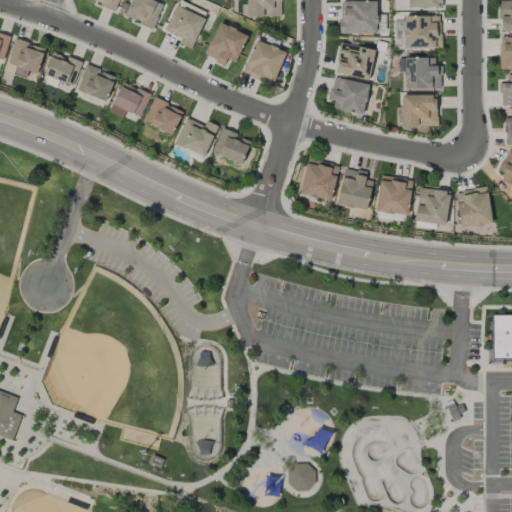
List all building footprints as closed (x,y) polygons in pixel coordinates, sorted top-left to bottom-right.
[(86,0),(86,1),(116,10),(119,0),(86,0)] [(130,0),(124,16),(152,29),(163,4),(152,0),(130,0)] [(281,17),(280,0),(246,0),(247,17),(281,17)] [(377,33),(376,0),(339,1),(339,34),(377,33)] [(442,7),(441,0),(408,0),(408,8),(442,7)] [(511,0),(500,1),(500,32),(511,31),(511,0)] [(164,30),(181,38),(179,44),(191,49),(205,19),(175,5),(164,30)] [(440,16),(403,16),(404,49),(440,48),(440,16)] [(247,35),(218,22),(204,56),(224,64),(226,59),(235,63),(247,35)] [(10,38),(0,34),(0,59),(2,61),(10,38)] [(511,36),(499,37),(499,69),(511,69),(511,36)] [(37,74),(44,48),(14,39),(6,64),(16,67),(14,75),(25,78),(27,71),(37,74)] [(285,51),(255,40),(242,73),(262,81),(263,78),(273,82),(285,51)] [(334,72),(368,80),(375,50),(341,42),(334,72)] [(44,75),(72,86),(81,63),(53,52),(44,75)] [(441,88),(441,66),(434,66),(434,57),(398,58),(398,72),(404,72),(404,89),(441,88)] [(76,90),(105,102),(115,77),(86,65),(76,90)] [(511,74),(506,75),(506,83),(499,83),(500,106),(511,105),(511,74)] [(333,110),(364,114),(368,83),(331,78),(329,100),(334,101),(333,110)] [(122,118),(126,110),(139,117),(150,95),(123,81),(108,112),(122,118)] [(437,126),(436,95),(401,95),(402,126),(437,126)] [(183,112),(154,98),(143,121),(171,135),(183,112)] [(205,156),(217,125),(205,121),(204,125),(184,118),(174,144),(205,156)] [(250,140),(221,130),(212,153),(242,164),(250,140)] [(500,181),(511,186),(511,152),(507,150),(498,170),(503,173),(500,181)] [(299,194),(331,200),(338,165),(306,158),(299,194)] [(337,205),(367,210),(371,181),(365,180),(366,172),(343,168),(337,205)] [(411,179),(379,176),(376,212),(409,214),(411,179)] [(492,223),(486,187),(454,192),(460,228),(492,223)] [(445,225),(450,192),(419,188),(414,221),(445,225)] [(511,314),(490,315),(491,360),(511,359),(511,314)] [(0,436),(12,440),(21,415),(12,412),(17,397),(0,391),(0,436)] [(289,492),(313,491),(312,464),(288,464),(289,492)]
